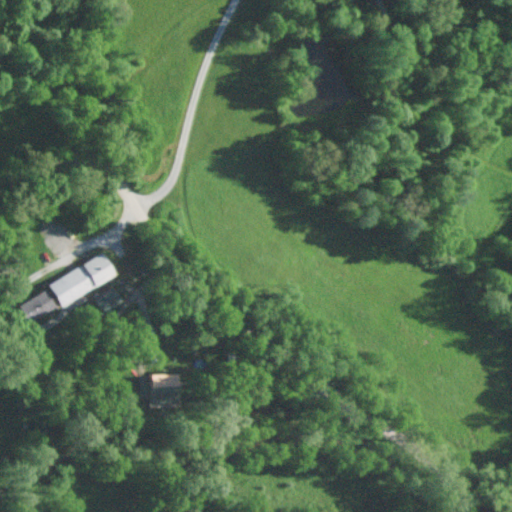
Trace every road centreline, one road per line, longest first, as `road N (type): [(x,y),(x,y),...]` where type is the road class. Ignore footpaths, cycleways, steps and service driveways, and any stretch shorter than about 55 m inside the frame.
road 1 (residential): [(470,511),(455,484),(401,431),(326,386),(184,276),(104,164),(75,160),(0,182)]
road 2 (residential): [(140,205),(177,177),(203,71),(234,0)]
